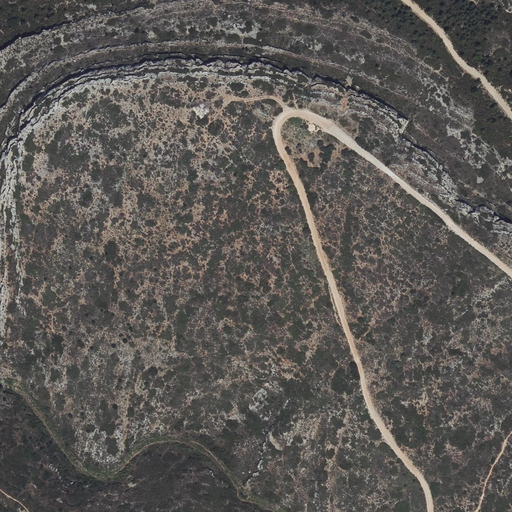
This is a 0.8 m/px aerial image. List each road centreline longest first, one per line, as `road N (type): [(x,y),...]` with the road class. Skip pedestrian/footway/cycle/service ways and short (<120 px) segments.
road 1 (track): [(511,275),(319,120),(298,111),(278,119),(370,396),(390,446),(420,477),(431,511)]
road 2 (track): [(405,0),(511,119)]
